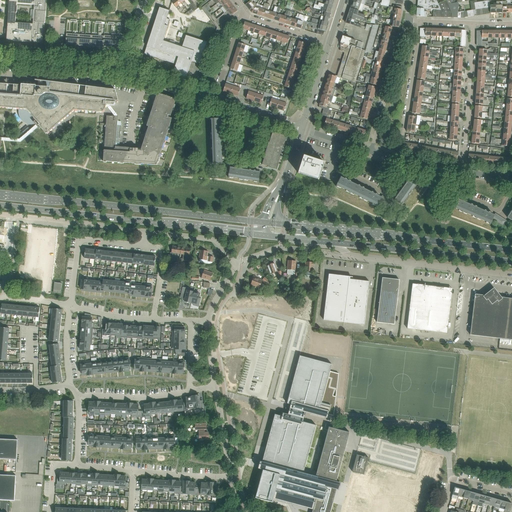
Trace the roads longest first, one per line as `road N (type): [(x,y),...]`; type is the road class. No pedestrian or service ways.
road 1 (secondary): [(0,205),(264,235)]
road 2 (secondary): [(263,222),(0,193)]
road 3 (secondary): [(511,250),(313,228)]
road 4 (unclassified): [(336,243),(348,256),(511,276)]
road 5 (secondary): [(336,243),(511,263)]
road 6 (residential): [(462,171),(473,23)]
road 7 (unclassified): [(0,214),(145,231)]
road 8 (residential): [(418,21),(399,159)]
road 9 (residential): [(371,150),(406,21)]
road 10 (residential): [(272,118),(259,160),(232,162),(222,102)]
road 11 (residential): [(143,246),(78,240),(70,306)]
road 12 (residential): [(0,60),(122,70)]
road 13 (residential): [(191,320),(70,306)]
